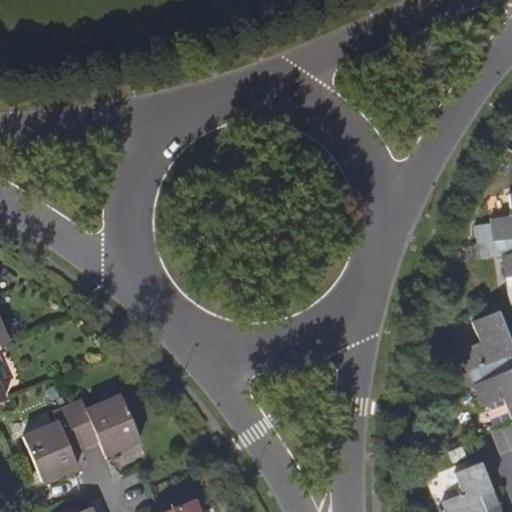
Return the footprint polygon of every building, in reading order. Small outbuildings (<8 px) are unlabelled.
[(511,194),(509,195),(511,217),(489,220),(490,222),(474,226),(477,244),(494,242),(511,239),(511,194)] [(511,239),(494,242),(496,255),(503,255),(510,307),(511,305),(511,239)] [(511,355),(511,347),(497,312),(471,323),(480,342),(460,351),(473,386),(511,370),(511,362),(510,356),(511,355)] [(511,370),(473,386),(482,407),(485,405),(503,398),(511,418),(511,417),(511,370)] [(97,440),(104,457),(138,442),(119,397),(85,412),(81,402),(67,408),(84,446),(97,440)] [(494,425),(511,418),(503,398),(485,405),(494,425)] [(84,446),(67,408),(52,414),(56,424),(23,437),(42,483),(77,468),(70,452),(84,446)] [(475,511),(496,504),(480,464),(455,474),(463,494),(444,502),(448,511),(475,511)] [(212,511),(211,508),(203,511),(197,511),(192,500),(164,511),(212,511)]
